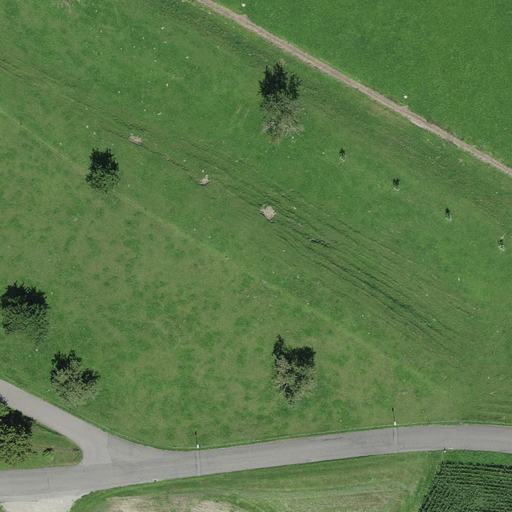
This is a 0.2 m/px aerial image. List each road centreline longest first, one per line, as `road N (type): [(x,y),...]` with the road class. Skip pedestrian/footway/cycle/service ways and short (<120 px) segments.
road 1 (residential): [(136,470),(452,438),(511,440)]
road 2 (residential): [(0,394),(136,470)]
road 3 (residential): [(136,470),(0,485)]
